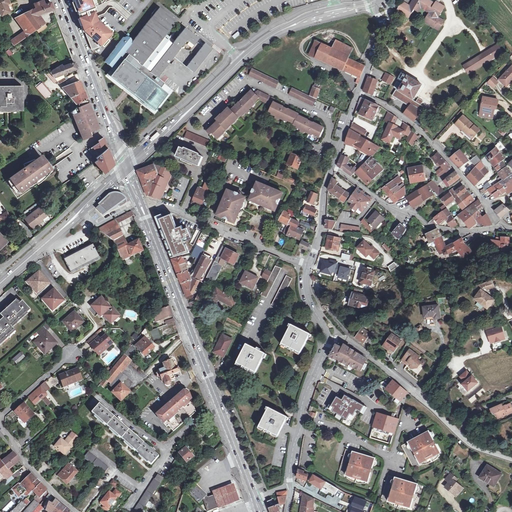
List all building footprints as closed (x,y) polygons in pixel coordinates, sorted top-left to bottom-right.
[(7,0),(0,0),(0,11),(2,15),(10,12),(7,4),(9,3),(7,0)] [(72,0),(79,18),(92,49),(102,45),(112,34),(98,21),(93,9),(95,7),(91,0),(72,0)] [(402,2),(397,11),(399,12),(409,18),(414,10),(418,12),(421,8),(429,13),(424,22),(437,30),(438,31),(444,22),(438,18),(445,8),(436,2),(435,4),(427,0),(413,0),(410,6),(402,2)] [(54,10),(51,2),(50,3),(45,5),(42,6),(41,2),(34,4),(35,7),(33,8),(33,10),(25,14),(36,30),(38,32),(45,28),(37,16),(53,10),(54,10)] [(123,37),(116,46),(116,47),(104,61),(112,68),(121,57),(124,60),(126,61),(120,70),(129,78),(136,69),(148,78),(139,90),(157,104),(166,92),(161,88),(165,83),(158,77),(174,56),(193,72),(194,72),(213,48),(212,48),(206,43),(204,45),(200,42),(202,40),(185,27),(172,43),(170,41),(170,40),(169,39),(168,39),(164,37),(177,21),(160,7),(131,43),(131,41),(131,40),(130,37),(127,37),(126,37),(124,37),(123,37)] [(36,30),(25,14),(17,18),(26,31),(10,42),(14,46),(21,41),(36,30)] [(333,49),(350,56),(353,48),(337,40),(333,49)] [(316,57),(322,44),(316,42),(310,55),(316,57)] [(366,67),(359,64),(349,59),(350,56),(333,49),(322,44),(316,57),(359,77),(358,80),(360,81),(361,78),(366,67)] [(497,56),(492,49),(464,66),(469,74),(497,56)] [(129,78),(120,70),(126,61),(124,60),(111,77),(128,89),(154,110),(168,93),(166,92),(157,104),(139,90),(148,78),(136,69),(129,78)] [(62,64),(49,73),(50,73),(54,78),(76,69),(77,69),(75,62),(74,63),(63,66),(62,64)] [(511,67),(500,80),(507,87),(511,81),(511,67)] [(279,81),(252,68),(249,75),(276,88),(279,81)] [(56,81),(54,78),(50,73),(48,74),(54,83),(56,81)] [(394,78),(386,74),(383,81),(390,85),(394,78)] [(407,76),(401,86),(399,85),(400,84),(397,82),(394,87),(393,87),(394,88),(396,90),(394,95),(410,105),(414,108),(415,108),(420,111),(420,112),(422,109),(423,107),(420,105),(422,103),(417,100),(415,102),(412,100),(422,85),(407,76)] [(378,81),(369,77),(366,84),(367,84),(366,87),(365,86),(363,90),(364,92),(365,93),(371,96),(372,96),(376,86),(378,81)] [(494,89),(500,83),(493,77),(487,82),(494,89)] [(71,98),(84,92),(82,86),(80,81),(62,88),(71,98)] [(43,95),(48,91),(42,83),(36,88),(42,95),(43,95)] [(24,86),(0,86),(0,110),(8,111),(11,111),(24,111),(24,86)] [(311,96),(317,99),(320,89),(314,87),(311,96)] [(311,96),(293,88),(289,94),(313,106),(317,99),(311,96)] [(239,103),(232,110),(239,117),(244,112),(246,113),(252,107),(251,106),(259,98),(262,100),(266,102),(267,103),(270,96),(258,90),(255,93),(252,91),(244,99),(242,97),(238,101),(239,103)] [(84,92),(71,98),(76,104),(70,109),(72,111),(78,106),(76,104),(88,99),(86,96),(85,91),(84,92)] [(410,105),(394,95),(392,96),(409,107),(410,105)] [(269,104),(268,106),(272,107),(270,111),(277,114),(276,116),(284,120),(285,118),(295,123),(295,124),(302,128),(301,129),(309,133),(310,132),(320,137),(324,128),(314,123),(315,121),(309,118),(308,120),(299,115),(300,114),(289,109),(290,107),(284,105),(283,106),(274,102),(276,99),(272,97),(269,104)] [(482,102),(481,113),(493,115),(494,109),(496,109),(498,100),(484,97),(483,102),(482,102)] [(89,102),(88,99),(76,104),(78,106),(72,111),(69,113),(72,116),(73,116),(83,140),(91,136),(88,130),(90,130),(91,131),(98,128),(89,104),(90,103),(89,102)] [(379,106),(366,101),(360,115),(373,121),(379,106)] [(404,114),(413,122),(415,118),(419,112),(420,111),(415,108),(414,108),(410,105),(409,107),(404,114)] [(218,121),(207,132),(211,135),(213,134),(216,138),(222,133),(223,134),(227,130),(226,129),(228,127),(229,128),(233,124),(232,123),(236,119),(237,120),(239,118),(239,117),(232,110),(229,108),(224,113),(222,115),(220,113),(215,118),(218,121)] [(398,118),(388,112),(385,120),(395,124),(398,118)] [(464,116),(456,124),(465,133),(466,132),(472,138),(479,131),(464,116)] [(422,125),(415,118),(413,122),(420,128),(422,125)] [(361,136),(363,137),(366,131),(352,123),(350,130),(361,136)] [(410,136),(413,129),(405,123),(402,130),(397,128),(397,127),(390,123),(383,139),(390,143),(393,135),(401,138),(403,133),(410,136)] [(499,131),(504,136),(507,132),(503,128),(499,131)] [(350,130),(346,144),(354,147),(355,145),(374,155),(380,148),(361,136),(350,130)] [(185,137),(208,147),(211,141),(187,131),(185,137)] [(97,160),(94,162),(105,174),(114,166),(103,137),(98,141),(99,143),(92,147),(88,149),(97,160)] [(181,147),(177,157),(199,167),(203,157),(194,153),(195,150),(191,149),(190,151),(181,147)] [(496,149),(487,157),(491,162),(495,167),(502,162),(504,160),(499,153),(496,149)] [(450,158),(459,168),(468,161),(460,151),(450,158)] [(292,154),(288,164),(299,168),(303,158),(292,154)] [(451,168),(438,154),(432,159),(438,165),(439,164),(440,165),(440,166),(446,172),(451,168)] [(343,171),(346,166),(349,159),(341,156),(337,167),(343,171)] [(17,190),(20,194),(29,187),(30,188),(38,183),(36,181),(41,178),(42,179),(46,176),(44,175),(51,170),(47,165),(46,165),(46,164),(41,157),(36,162),(28,167),(26,169),(25,168),(10,180),(12,184),(14,182),(19,189),(17,190)] [(361,168),(356,172),(368,185),(373,179),(383,170),(372,157),(365,163),(365,164),(361,168)] [(480,162),(476,157),(471,161),(476,167),(480,162)] [(484,176),(489,172),(484,167),(480,162),(476,167),(472,172),(467,177),(475,186),(484,176)] [(502,162),(495,167),(499,173),(506,167),(505,167),(502,162)] [(356,172),(361,168),(357,164),(353,168),(351,167),(350,169),(346,166),(343,171),(349,174),(352,176),(356,172)] [(149,196),(161,167),(155,165),(154,165),(138,171),(138,172),(148,196),(149,196)] [(161,167),(149,196),(156,199),(156,198),(161,200),(173,171),(162,166),(161,167)] [(422,166),(409,169),(412,183),(425,181),(422,166)] [(506,167),(499,173),(501,177),(498,180),(500,182),(511,175),(510,173),(511,172),(510,170),(508,171),(506,167)] [(284,179),(285,175),(286,174),(280,172),(277,177),(283,180),(284,179)] [(456,172),(444,181),(448,187),(460,178),(456,172)] [(511,176),(511,175),(500,182),(502,184),(490,192),(493,195),(494,195),(504,188),(505,189),(508,187),(506,184),(511,179),(511,176)] [(387,193),(398,185),(403,181),(398,176),(393,180),(394,181),(384,189),(387,193)] [(333,179),(328,191),(333,194),(336,196),(344,203),(350,195),(336,185),(338,183),(333,179)] [(438,196),(442,193),(439,189),(433,181),(429,184),(438,196)] [(480,191),(482,194),(486,191),(489,189),(492,187),(489,182),(483,187),(484,189),(480,191)] [(492,187),(489,189),(490,192),(502,184),(500,182),(492,187)] [(253,193),(252,196),(254,202),(272,209),(277,207),(282,197),(280,192),(261,184),(256,186),(255,189),(253,193)] [(402,189),(406,186),(404,184),(399,187),(398,185),(387,193),(391,197),(401,190),(402,189)] [(406,197),(413,208),(424,200),(433,195),(428,185),(406,197)] [(461,196),(467,191),(463,186),(455,192),(454,190),(455,189),(454,188),(453,188),(449,191),(450,193),(455,199),(456,200),(459,197),(461,196)] [(198,188),(193,200),(194,200),(192,203),(199,206),(202,207),(203,204),(206,198),(207,195),(208,192),(208,190),(205,189),(204,190),(198,188)] [(372,199),(357,188),(348,201),(352,205),(358,209),(362,212),(372,199)] [(504,188),(494,195),(496,198),(502,195),(506,192),(505,189),(504,188)] [(395,203),(405,196),(405,195),(403,192),(401,190),(391,197),(395,203)] [(459,197),(456,200),(463,210),(466,207),(474,201),(470,196),(467,191),(461,196),(459,197)] [(227,194),(219,212),(221,217),(232,222),(237,219),(245,201),(242,196),(239,195),(235,193),(232,192),(227,194)] [(318,194),(313,192),(309,202),(305,201),(303,204),(307,206),(305,211),(303,210),(301,214),(308,217),(310,214),(311,213),(315,215),(317,210),(311,207),(313,204),(314,204),(318,194)] [(455,199),(450,193),(441,200),(447,207),(455,199)] [(111,194),(100,205),(101,206),(98,209),(104,215),(108,212),(125,203),(126,202),(126,201),(126,199),(125,199),(124,199),(123,199),(123,197),(119,196),(118,195),(111,194)] [(482,205),(479,200),(466,210),(474,219),(481,214),(476,209),(482,205)] [(509,211),(504,206),(496,212),(501,217),(509,211)] [(41,207),(25,219),(32,228),(40,222),(39,221),(47,215),(41,207)] [(286,208),(280,220),(289,224),(292,219),(293,216),(295,213),(286,208)] [(450,214),(447,209),(444,211),(443,212),(447,218),(451,215),(453,215),(452,213),(450,214)] [(474,219),(466,210),(460,215),(471,228),(478,223),(474,219)] [(115,220),(117,224),(133,215),(132,211),(115,220)] [(8,212),(1,217),(2,219),(5,223),(12,218),(8,212)] [(377,212),(368,221),(376,228),(384,219),(377,212)] [(447,218),(443,212),(433,220),(438,226),(446,219),(452,228),(457,224),(454,219),(453,219),(454,219),(451,215),(447,218)] [(174,255),(176,259),(188,255),(183,242),(185,242),(184,240),(191,237),(188,228),(184,230),(183,226),(180,227),(178,228),(172,214),(163,218),(163,215),(156,218),(157,220),(158,224),(161,222),(174,255)] [(492,225),(488,216),(483,218),(481,214),(474,219),(478,223),(481,227),(492,225)] [(289,224),(287,227),(285,233),(288,234),(292,236),(294,237),(297,230),(299,231),(301,227),(299,226),(300,223),(292,219),(289,224)] [(132,256),(143,252),(141,246),(139,240),(127,247),(117,224),(115,220),(98,229),(99,230),(114,241),(122,259),(123,261),(132,256)] [(333,230),(336,222),(326,221),(326,229),(331,230),(333,230)] [(406,230),(398,222),(396,224),(399,227),(393,234),(400,239),(404,234),(406,230)] [(360,228),(342,225),(341,232),(359,235),(360,228)] [(297,230),(294,237),(299,239),(302,233),(305,235),(307,228),(302,226),(301,227),(299,231),(297,230)] [(428,234),(431,242),(435,241),(434,240),(441,237),(438,230),(428,234)] [(197,243),(203,247),(209,235),(203,232),(197,243)] [(333,248),(333,250),(338,251),(341,239),(329,237),(327,247),(333,248)] [(434,240),(435,241),(436,245),(439,253),(443,252),(444,255),(448,254),(456,250),(459,254),(465,250),(469,248),(469,247),(467,246),(464,243),(462,239),(454,244),(446,247),(441,237),(434,240)] [(492,241),(492,247),(501,247),(502,254),(511,253),(510,247),(509,246),(509,238),(501,238),(497,238),(497,242),(496,242),(492,241)] [(300,247),(306,250),(309,244),(303,241),(300,247)] [(371,248),(364,241),(357,249),(366,257),(369,254),(374,259),(379,254),(374,248),(373,250),(371,248)] [(93,245),(64,260),(71,273),(100,258),(93,245)] [(207,277),(215,282),(223,265),(220,264),(223,258),(235,264),(239,255),(223,247),(207,277)] [(175,267),(176,268),(186,265),(186,263),(184,260),(187,259),(189,258),(188,255),(176,259),(172,260),(175,267)] [(191,276),(199,281),(204,272),(211,260),(203,256),(200,261),(196,268),(194,272),(191,276)] [(331,265),(324,263),(322,272),(331,274),(332,272),(335,273),(337,265),(338,263),(332,261),(331,265)] [(394,263),(388,267),(390,270),(389,271),(392,275),(394,275),(401,269),(398,266),(397,267),(394,263)] [(192,279),(191,277),(190,276),(187,267),(188,267),(189,266),(188,265),(187,264),(186,265),(176,268),(182,284),(192,279)] [(342,266),(337,265),(335,273),(339,274),(343,275),(342,279),(348,280),(351,270),(341,267),(342,266)] [(269,280),(261,295),(267,298),(281,269),(276,266),(272,273),(269,280)] [(364,269),(360,283),(371,285),(374,272),(371,271),(367,270),(364,269)] [(263,277),(269,280),(272,273),(266,270),(263,277)] [(258,278),(247,272),(241,283),(242,283),(245,285),(253,289),(258,278)] [(39,273),(28,283),(38,294),(49,284),(39,273)] [(184,290),(187,297),(193,294),(191,291),(195,289),(194,287),(197,286),(199,281),(191,276),(191,277),(192,279),(182,284),(184,290)] [(287,276),(272,305),(278,308),(292,278),(287,276)] [(483,292),(484,293),(486,291),(494,288),(492,282),(486,284),(487,289),(485,290),(485,289),(483,292)] [(479,294),(475,299),(479,303),(480,302),(484,304),(483,305),(488,309),(494,301),(489,296),(488,297),(486,296),(487,295),(484,293),(483,292),(485,289),(485,290),(487,289),(486,284),(476,287),(479,289),(481,291),(479,294)] [(237,299),(217,288),(211,300),(217,303),(219,300),(233,307),(237,299)] [(54,290),(43,300),(51,309),(56,305),(58,306),(64,301),(54,290)] [(195,301),(193,306),(196,308),(198,303),(202,305),(205,299),(201,298),(203,295),(199,293),(195,301)] [(368,298),(354,294),(351,305),(366,309),(367,305),(366,304),(368,298)] [(107,304),(102,298),(93,306),(96,309),(101,314),(102,313),(104,315),(110,322),(113,319),(114,320),(119,317),(117,314),(118,313),(113,308),(111,310),(106,304),(107,304)] [(0,343),(5,339),(7,340),(9,338),(7,337),(14,330),(11,327),(18,321),(20,322),(21,321),(20,319),(27,313),(28,314),(31,311),(23,302),(19,305),(16,301),(1,315),(4,319),(0,322),(0,343)] [(172,315),(170,307),(168,303),(164,308),(164,309),(162,310),(157,316),(160,321),(165,317),(172,315)] [(439,306),(423,307),(424,318),(434,317),(435,319),(440,319),(439,306)] [(84,322),(75,312),(63,322),(66,325),(67,324),(71,327),(69,328),(72,332),(84,322)] [(292,324),(283,343),(301,352),(310,334),(300,328),(292,324)] [(493,326),(486,328),(491,344),(505,340),(501,328),(494,330),(493,326)] [(41,337),(47,332),(43,328),(37,333),(41,337)] [(146,329),(142,334),(145,338),(136,346),(145,357),(155,348),(148,341),(151,338),(148,332),(146,329)] [(154,341),(161,339),(157,329),(149,332),(154,341)] [(363,329),(356,338),(364,343),(366,340),(373,345),(376,340),(374,339),(372,338),(373,337),(370,335),(371,334),(363,329)] [(41,337),(35,342),(39,347),(40,346),(43,350),(42,351),(45,354),(48,351),(48,350),(51,347),(52,348),(57,343),(47,332),(41,337)] [(131,337),(136,341),(140,336),(135,333),(131,337)] [(97,342),(95,341),(96,340),(98,338),(96,335),(87,342),(90,345),(91,347),(97,342)] [(233,339),(223,335),(219,343),(220,344),(216,352),(224,357),(233,339)] [(393,335),(384,346),(389,350),(390,348),(394,351),(402,341),(393,335)] [(99,355),(112,344),(106,336),(101,340),(98,338),(96,340),(95,341),(97,342),(91,347),(99,355)] [(301,352),(283,343),(282,345),(300,354),(301,352)] [(247,344),(238,362),(256,372),(265,353),(251,346),(247,344)] [(335,347),(330,356),(347,365),(347,364),(361,371),(367,360),(345,346),(344,345),(339,344),(335,347)] [(125,355),(129,358),(136,350),(132,346),(124,354),(125,355)] [(420,357),(410,350),(402,360),(408,365),(409,363),(411,365),(410,367),(413,369),(416,368),(418,366),(419,366),(420,364),(421,363),(421,362),(418,360),(420,357)] [(21,353),(13,359),(15,362),(23,355),(21,353)] [(23,355),(15,362),(17,364),(24,357),(23,355)] [(125,355),(105,379),(109,382),(111,384),(131,360),(129,358),(125,355)] [(163,370),(159,371),(163,381),(164,381),(165,384),(166,386),(168,386),(169,386),(171,385),(171,383),(171,382),(170,380),(175,378),(174,374),(180,372),(177,364),(176,361),(173,362),(172,361),(163,364),(165,368),(162,369),(163,370)] [(256,372),(238,362),(237,364),(255,373),(256,372)] [(77,369),(60,376),(63,383),(66,382),(68,385),(82,380),(77,369)] [(466,372),(460,377),(465,382),(462,385),(468,391),(477,383),(472,377),(470,378),(468,375),(466,372)] [(105,379),(100,385),(104,388),(109,382),(105,379)] [(408,392),(393,380),(386,389),(404,404),(408,392)] [(41,386),(46,392),(51,389),(46,382),(41,386)] [(121,384),(112,393),(121,402),(130,393),(121,384)] [(41,386),(36,391),(38,390),(44,396),(42,398),(43,399),(48,395),(46,392),(41,386)] [(482,388),(468,400),(471,404),(485,392),(482,388)] [(34,396),(29,399),(34,405),(42,398),(44,396),(38,390),(36,391),(32,394),(34,396)] [(180,400),(190,396),(189,394),(184,391),(174,400),(175,401),(178,398),(180,400)] [(367,408),(353,399),(353,400),(345,395),(342,400),(337,396),(331,406),(330,405),(328,408),(347,419),(346,420),(349,422),(352,418),(357,410),(363,414),(367,408)] [(174,431),(196,412),(190,396),(180,400),(178,398),(175,401),(174,400),(168,406),(166,407),(163,410),(164,410),(161,412),(161,413),(158,416),(167,427),(169,426),(174,431)] [(46,397),(43,400),(48,406),(52,404),(46,397)] [(34,415),(25,404),(15,412),(21,419),(25,423),(30,419),(34,415)] [(511,411),(511,407),(510,404),(502,407),(501,404),(498,405),(499,407),(495,408),(494,407),(490,409),(491,412),(495,414),(497,418),(511,411)] [(100,405),(92,414),(151,465),(159,457),(100,405)] [(288,417),(269,408),(260,426),(278,435),(286,421),(288,417)] [(370,438),(391,444),(398,420),(378,413),(370,438)] [(25,423),(21,419),(19,421),(24,428),(32,421),(30,419),(25,423)] [(278,435),(260,426),(259,428),(278,437),(278,435)] [(429,431),(408,442),(413,451),(414,450),(417,455),(415,456),(420,464),(427,460),(426,458),(429,457),(432,455),(433,457),(441,453),(436,445),(434,446),(431,441),(434,440),(429,431)] [(61,439),(55,447),(65,455),(71,448),(72,448),(76,443),(70,438),(66,443),(61,439)] [(33,442),(26,448),(29,451),(35,446),(33,442)] [(211,453),(217,448),(214,445),(208,450),(211,453)] [(185,449),(193,458),(196,456),(188,447),(185,449)] [(185,449),(180,453),(187,463),(193,458),(185,449)] [(84,458),(104,474),(109,468),(89,452),(84,458)] [(349,466),(346,476),(354,478),(354,476),(358,477),(361,478),(360,480),(368,482),(371,473),(369,472),(370,467),(373,468),(375,458),(353,452),(350,461),(352,461),(350,467),(349,466)] [(20,461),(14,453),(3,462),(0,464),(0,471),(7,481),(12,476),(13,476),(8,470),(14,465),(20,461)] [(19,471),(14,465),(8,470),(13,476),(19,471)] [(63,466),(55,474),(67,485),(78,473),(69,465),(66,468),(63,466)] [(502,474),(488,466),(480,478),(491,484),(489,488),(497,492),(499,489),(494,486),(502,474)] [(298,472),(297,478),(307,481),(309,473),(305,472),(301,470),(301,469),(299,468),(298,472)] [(13,476),(12,476),(15,480),(21,474),(19,471),(13,476)] [(458,479),(451,473),(446,480),(449,482),(445,487),(454,494),(458,490),(460,491),(463,488),(456,481),(458,479)] [(36,478),(32,474),(31,475),(27,479),(20,486),(19,485),(13,490),(20,498),(25,494),(28,496),(33,490),(34,492),(40,498),(47,490),(42,484),(39,481),(38,480),(36,478)] [(142,511),(165,476),(163,475),(162,477),(158,475),(155,479),(154,479),(132,511),(142,511)] [(338,489),(314,475),(310,482),(322,489),(323,487),(335,495),(338,489)] [(418,485),(396,478),(393,487),(395,487),(393,493),(391,493),(388,502),(396,504),(397,502),(400,503),(403,504),(403,506),(411,508),(413,499),(411,499),(413,493),(415,494),(418,485)] [(195,484),(188,491),(199,503),(203,499),(208,511),(218,508),(219,508),(214,495),(209,497),(207,495),(195,484)] [(214,495),(219,508),(218,508),(219,509),(240,501),(234,484),(212,492),(214,495)] [(109,492),(101,503),(105,505),(103,508),(106,510),(109,510),(113,506),(111,505),(117,499),(120,494),(116,491),(112,495),(109,492)] [(277,493),(278,497),(279,497),(281,505),(286,504),(288,491),(278,492),(277,493)] [(311,497),(304,493),(302,506),(303,506),(302,508),(301,508),(300,511),(311,511),(312,510),(313,511),(314,508),(313,507),(314,498),(311,497)] [(367,501),(354,496),(351,505),(364,509),(367,501)] [(34,511),(40,506),(40,505),(35,501),(25,511),(34,511)] [(59,504),(56,501),(55,503),(53,505),(51,504),(50,504),(47,511),(48,511),(69,511),(67,510),(60,504),(59,504)] [(22,502),(12,511),(11,511),(19,511),(26,506),(22,502)]
